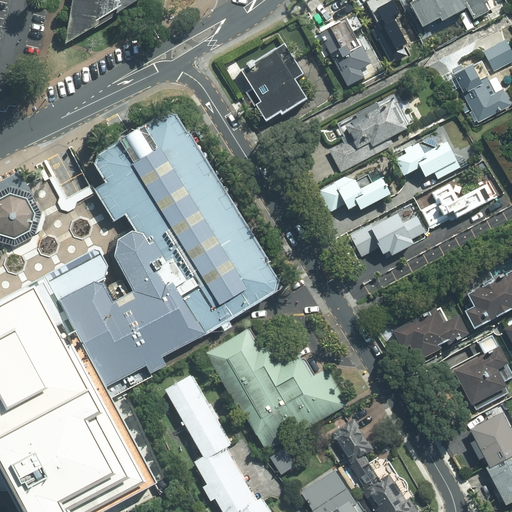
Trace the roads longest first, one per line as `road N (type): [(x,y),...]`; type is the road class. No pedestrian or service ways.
road 1 (residential): [(456,511),(332,292),(199,83),(173,65)]
road 2 (tertiary): [(120,82),(0,146)]
road 3 (tertiary): [(120,82),(141,59),(231,18)]
